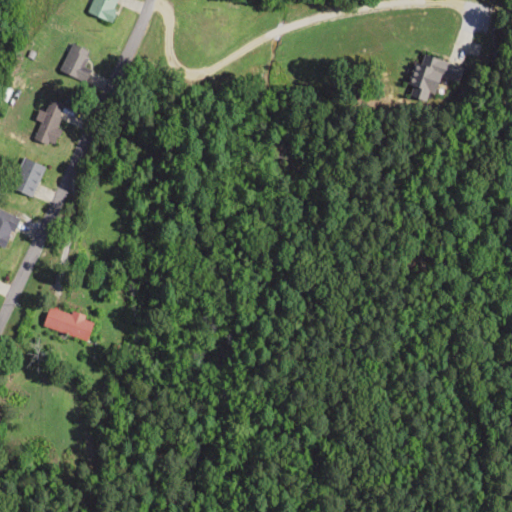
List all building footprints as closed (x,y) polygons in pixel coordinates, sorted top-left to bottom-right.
[(109,20),(113,0),(88,0),(85,14),(109,20)] [(90,53),(70,43),(57,70),(76,81),(90,53)] [(405,85),(411,88),(407,97),(429,106),(440,78),(453,84),(465,55),(451,50),(445,63),(419,52),(405,85)] [(30,139),(50,147),(58,130),(53,128),(63,105),(47,99),(30,139)] [(7,188),(28,198),(43,168),(21,158),(7,188)] [(0,248),(0,249),(17,221),(0,210),(0,248)] [(38,327),(82,342),(89,320),(67,313),(67,315),(45,307),(38,327)]
